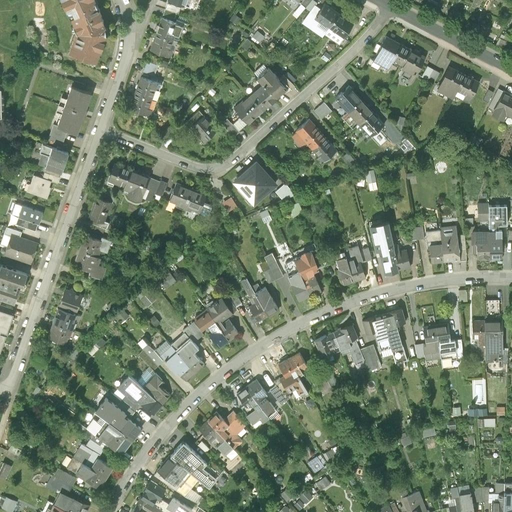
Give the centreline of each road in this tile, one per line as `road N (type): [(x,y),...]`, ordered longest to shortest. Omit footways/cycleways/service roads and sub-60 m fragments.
road 1 (residential): [(511,279),(408,287),(305,321),(188,404),(108,511)]
road 2 (residential): [(100,130),(200,169),(220,168),(372,34),(389,6)]
road 3 (residential): [(100,130),(7,393),(0,391)]
road 4 (tertiary): [(389,6),(511,69)]
road 5 (residential): [(120,0),(127,50),(100,130)]
